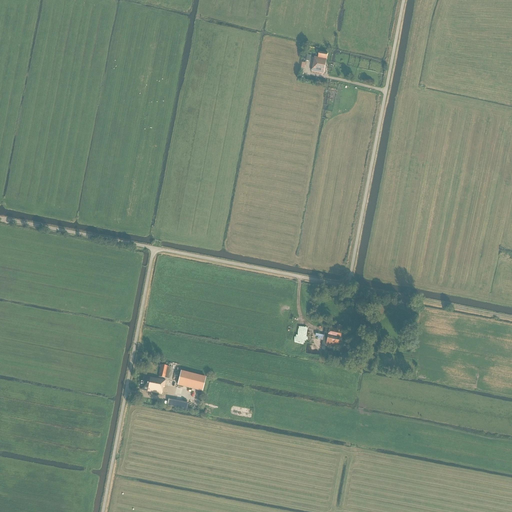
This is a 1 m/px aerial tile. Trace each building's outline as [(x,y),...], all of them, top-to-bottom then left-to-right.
[(318,58),(314,57),(311,72),(324,74),(328,54),(319,52),(318,58)] [(306,61),(307,61),(309,61),(310,56),(303,54),(302,62),(301,68),(305,68),(306,61)] [(340,339),(341,339),(342,331),(343,326),(337,325),(337,329),(326,327),(324,335),(318,334),(317,339),(323,340),(322,345),(338,349),(340,339)] [(342,357),(347,358),(347,360),(351,361),(350,364),(357,365),(358,361),(357,361),(357,355),(342,353),(342,357)] [(169,379),(172,368),(161,365),(159,377),(169,379)] [(206,377),(181,371),(177,386),(202,392),(206,377)] [(164,386),(165,381),(158,379),(144,376),(141,391),(161,395),(163,387),(164,388),(164,386)] [(168,398),(167,405),(187,409),(189,402),(168,398)]
